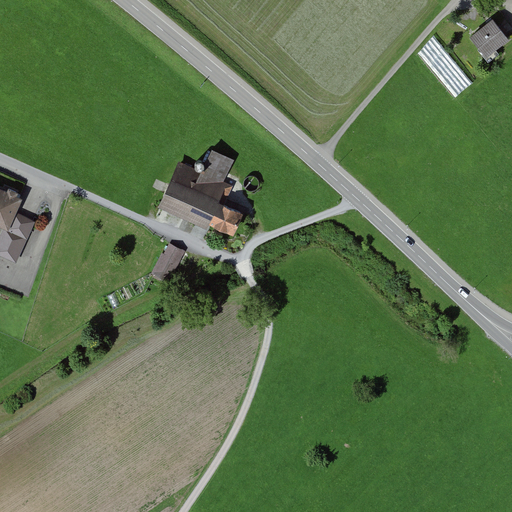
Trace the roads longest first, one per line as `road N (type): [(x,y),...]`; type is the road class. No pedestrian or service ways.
road 1 (primary): [(124,0),(511,337)]
road 2 (residential): [(0,157),(241,261),(252,282)]
road 3 (track): [(252,282),(269,310),(266,350),(223,453),(183,511)]
road 4 (track): [(458,0),(316,162)]
